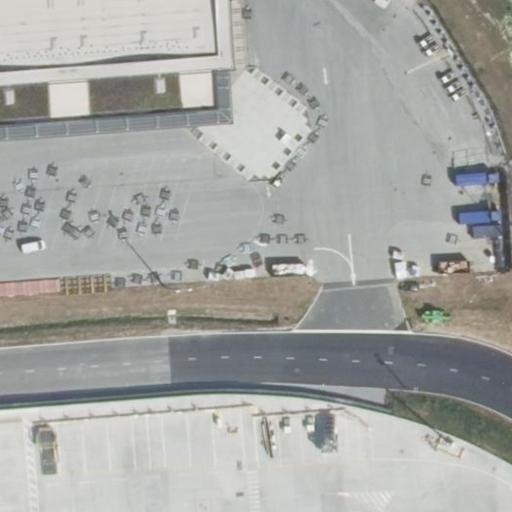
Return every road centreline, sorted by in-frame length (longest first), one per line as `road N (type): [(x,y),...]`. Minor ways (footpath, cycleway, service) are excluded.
road 1 (unknown): [(0,290),(250,264),(267,244),(275,210)]
road 2 (unknown): [(0,170),(225,151),(267,189),(275,210)]
